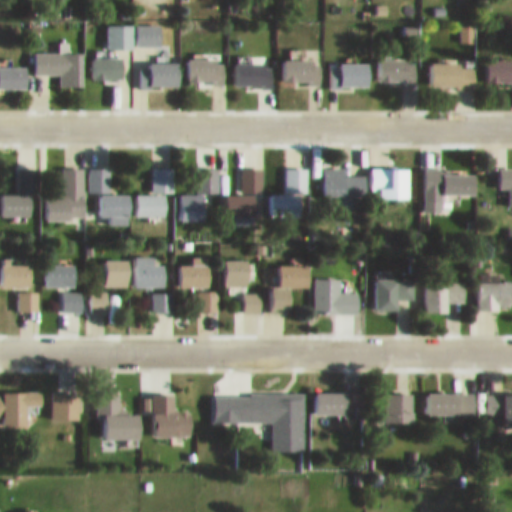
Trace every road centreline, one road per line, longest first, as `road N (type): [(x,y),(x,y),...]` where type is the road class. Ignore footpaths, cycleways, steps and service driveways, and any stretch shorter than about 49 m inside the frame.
road 1 (residential): [(511,120),(0,120)]
road 2 (residential): [(511,342),(0,342)]
